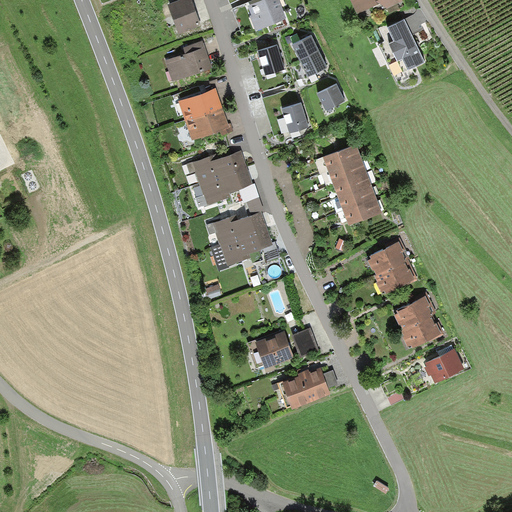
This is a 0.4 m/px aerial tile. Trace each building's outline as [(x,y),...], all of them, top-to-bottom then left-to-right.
[(177,35),(198,27),(187,0),(181,0),(165,6),(177,35)] [(278,0),(256,0),(244,5),(254,29),(285,16),(278,0)] [(347,0),(355,15),(377,3),(386,8),(400,1),(399,0),(347,0)] [(381,40),(375,43),(396,85),(417,75),(414,67),(425,62),(402,17),(376,30),(381,40)] [(309,36),(291,45),(307,76),(325,67),(309,36)] [(183,54),(162,61),(169,81),(210,68),(201,40),(181,47),(183,54)] [(275,45),(257,51),(263,73),(281,68),(275,45)] [(334,84),(317,93),(325,109),(342,101),(334,84)] [(214,88),(176,100),(190,140),(228,128),(214,88)] [(298,103),(280,108),(287,131),(305,126),(298,103)] [(355,144),(322,156),(347,224),(380,212),(355,144)] [(209,156),(184,164),(187,174),(193,172),(200,194),(193,196),(197,208),(227,199),(225,192),(248,184),(238,152),(211,161),(209,156)] [(230,216),(205,224),(208,234),(214,232),(218,245),(211,247),(218,268),(248,258),(246,252),(269,244),(259,212),(232,220),(230,216)] [(397,239),(362,258),(381,294),(416,275),(397,239)] [(425,295),(390,314),(410,350),(445,331),(425,295)] [(307,329),(291,335),(299,356),(315,350),(307,329)] [(283,331),(254,341),(264,368),(293,357),(283,331)] [(452,351),(422,365),(431,385),(462,371),(452,351)] [(330,383),(338,381),(336,367),(328,368),(330,383)] [(319,368),(281,382),(291,408),(329,394),(319,368)]
